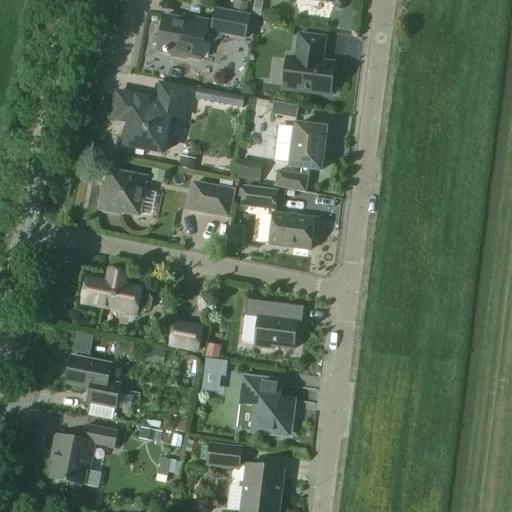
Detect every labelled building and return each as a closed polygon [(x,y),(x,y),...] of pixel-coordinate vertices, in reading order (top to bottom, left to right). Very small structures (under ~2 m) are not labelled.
[(245,38),(250,16),(216,9),(212,31),(245,38)] [(184,59),(186,56),(201,59),(209,20),(193,17),(192,20),(165,15),(161,34),(158,33),(155,34),(153,44),(155,46),(159,47),(158,50),(175,54),(176,57),(184,59)] [(330,95),(331,86),(337,84),(339,74),(333,70),(334,63),(324,61),(327,37),(299,34),(296,58),(287,57),(283,89),(330,95)] [(171,115),(182,117),(188,89),(161,84),(158,99),(118,91),(113,117),(130,121),(129,127),(126,126),(123,139),(126,140),(126,143),(163,151),(171,115)] [(243,106),(245,97),(198,88),(196,97),(243,106)] [(274,103),(272,115),(297,120),(299,108),(274,103)] [(290,165),(302,167),(301,174),(277,171),(275,187),(306,192),(309,168),(320,169),(325,127),(296,124),(290,165)] [(236,178),(260,182),(261,174),(248,172),(249,165),(239,163),(236,178)] [(140,213),(147,176),(110,168),(106,189),(104,189),(100,207),(121,211),(121,209),(140,213)] [(190,207),(217,213),(222,187),(195,181),(190,207)] [(244,187),(241,207),(276,212),(279,191),(244,187)] [(310,248),(314,218),(272,212),(268,242),(310,248)] [(140,295),(142,285),(125,282),(128,269),(110,265),(107,278),(88,274),(82,300),(137,311),(137,309),(147,312),(150,309),(152,300),(151,297),(140,295)] [(302,306),(246,298),(243,315),(257,317),(253,343),(254,343),(253,346),(270,348),(270,345),(292,348),(295,322),(300,322),(302,306)] [(203,326),(175,321),(170,349),(198,354),(203,326)] [(115,404),(120,380),(108,378),(111,360),(72,352),(66,380),(90,385),(87,398),(115,404)] [(209,359),(204,390),(224,394),(229,363),(209,359)] [(277,405),(281,382),(245,377),(242,401),(246,407),(253,408),(250,426),(266,428),(269,432),(279,433),(282,431),(286,431),(287,427),(290,425),(291,415),(289,411),(289,407),(277,405)] [(86,425),(84,436),(56,430),(53,447),(55,447),(49,479),(85,487),(88,473),(91,474),(96,446),(115,450),(119,433),(86,425)] [(209,444),(206,468),(239,471),(242,447),(209,444)] [(171,461),(161,460),(158,476),(168,478),(171,461)] [(268,511),(275,511),(281,466),(246,461),(240,508),(268,511)]
